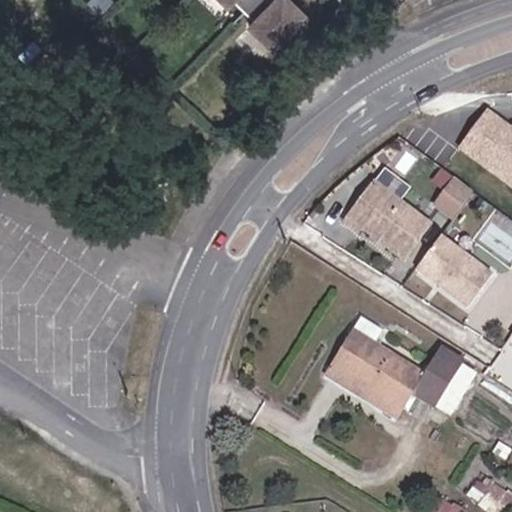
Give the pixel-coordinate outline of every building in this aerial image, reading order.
[(212,0),(223,11),(229,6),(250,29),(246,33),(269,57),(302,24),(279,0),(273,6),(267,0),(212,0)] [(511,124),(491,108),(464,143),(511,179),(511,124)] [(436,204),(459,216),(475,185),(452,173),(436,204)] [(173,190),(164,178),(145,192),(154,205),(173,190)] [(404,257),(432,222),(375,180),(345,220),(359,230),(362,225),(404,257)] [(440,235),(416,268),(467,306),(492,274),(440,235)] [(330,366),(402,410),(412,393),(435,408),(463,362),(440,348),(423,374),(352,329),(330,366)] [(397,419),(402,410),(330,366),(325,375),(397,419)]
